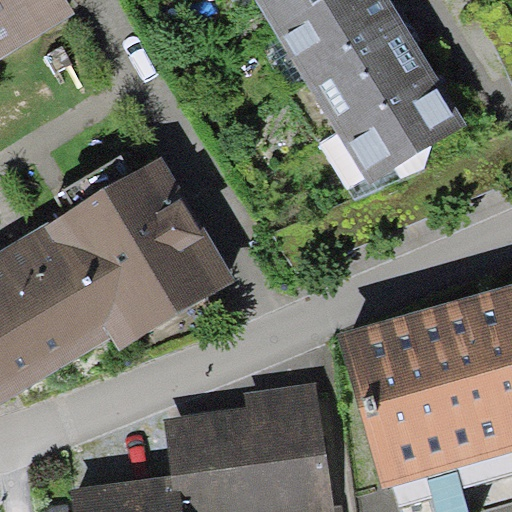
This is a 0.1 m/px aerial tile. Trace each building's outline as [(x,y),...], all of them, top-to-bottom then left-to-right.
[(0,0),(0,53),(72,12),(64,0),(0,0)] [(254,0),(262,13),(284,0),(254,0)] [(389,0),(284,0),(262,13),(296,68),(394,8),(389,0)] [(394,8),(296,68),(330,123),(428,63),(394,8)] [(511,17),(491,26),(511,76),(511,17)] [(428,63),(330,123),(363,177),(461,118),(428,63)] [(0,405),(112,341),(119,354),(238,285),(167,163),(0,259),(0,405)] [(511,294),(344,340),(386,493),(428,482),(458,474),(511,458),(511,294)] [(183,484),(185,511),(337,511),(323,382),(239,391),(241,412),(163,420),(170,485),(183,484)] [(468,511),(458,474),(428,482),(435,511),(468,511)] [(185,511),(183,484),(170,485),(73,497),(74,511),(185,511)]
